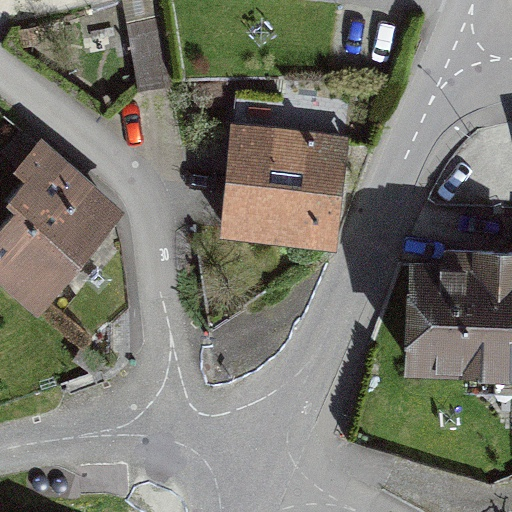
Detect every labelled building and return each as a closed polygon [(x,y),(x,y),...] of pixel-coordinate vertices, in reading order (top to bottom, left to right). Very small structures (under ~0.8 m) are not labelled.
[(140,85),(171,79),(163,32),(133,37),(140,85)] [(226,226),(331,239),(346,103),(239,91),(226,226)] [(0,228),(0,268),(36,301),(112,210),(43,148),(21,174),(26,179),(8,200),(16,209),(0,228)] [(410,363),(511,367),(511,251),(447,249),(446,264),(414,262),(410,363)] [(73,359),(90,370),(99,356),(83,345),(73,359)]
